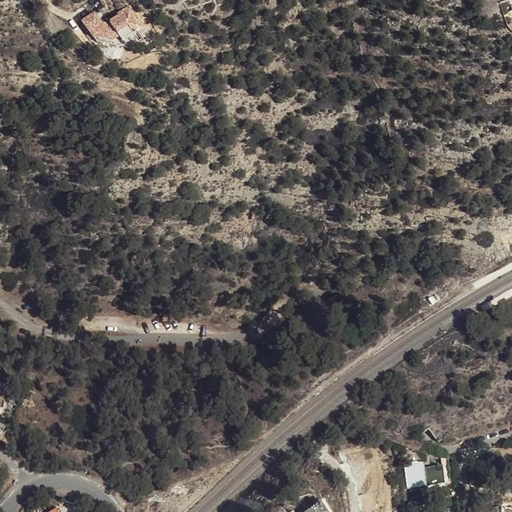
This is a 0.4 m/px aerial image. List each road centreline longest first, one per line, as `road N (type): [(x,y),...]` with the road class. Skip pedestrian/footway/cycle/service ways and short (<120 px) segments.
road 1 (unclassified): [(330,299),(298,291),(245,338),(88,341),(36,329),(0,303)]
road 2 (residential): [(511,436),(461,450),(437,444),(330,299)]
